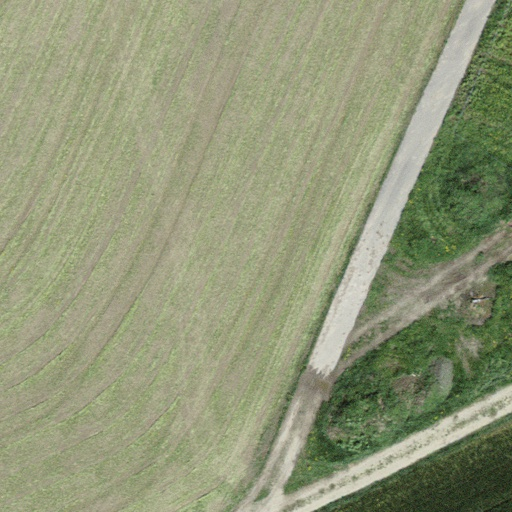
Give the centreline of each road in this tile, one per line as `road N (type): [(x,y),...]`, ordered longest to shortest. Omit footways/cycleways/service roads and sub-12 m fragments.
road 1 (track): [(258,511),(482,0)]
road 2 (track): [(511,401),(277,511)]
